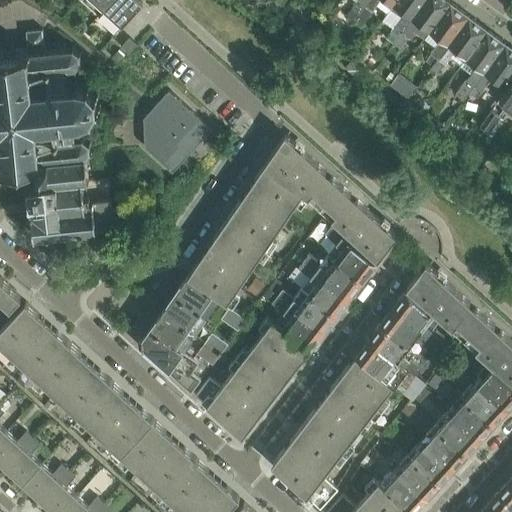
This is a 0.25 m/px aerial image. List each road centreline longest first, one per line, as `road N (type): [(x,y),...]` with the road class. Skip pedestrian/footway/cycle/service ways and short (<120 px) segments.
road 1 (residential): [(56,299),(87,269),(171,250),(272,116),(149,5)]
road 2 (residential): [(242,468),(409,242)]
road 3 (residential): [(242,468),(56,299)]
